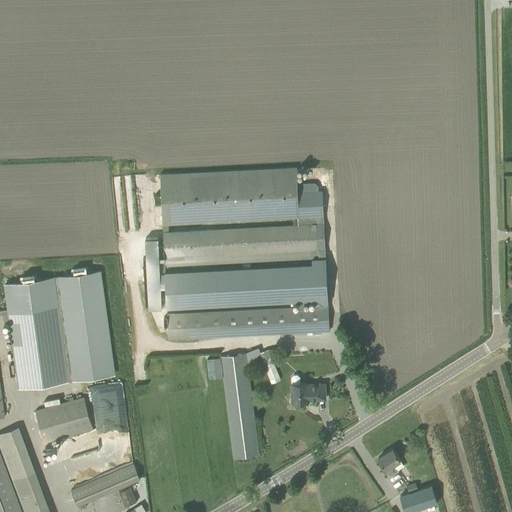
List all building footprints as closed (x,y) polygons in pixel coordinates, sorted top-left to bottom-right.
[(163,224),(173,223),(293,217),(293,225),(324,223),(322,190),(319,191),(318,185),(315,182),(298,183),(297,167),(160,174),(163,224)] [(131,174),(112,176),(117,231),(136,229),(131,174)] [(318,299),(319,306),(328,306),(324,223),(293,225),(163,232),(165,265),(317,257),(318,263),(166,271),(165,270),(167,307),(167,306),(318,299)] [(149,308),(162,308),(158,237),(145,238),(149,308)] [(8,309),(0,310),(0,314),(2,315),(3,321),(9,320),(18,386),(115,373),(101,271),(4,285),(8,309)] [(328,306),(319,306),(167,314),(169,338),(179,338),(330,330),(328,306)] [(268,350),(260,353),(272,383),(281,380),(274,364),(268,350)] [(234,458),(259,455),(246,352),(221,356),(234,458)] [(308,382),(300,383),(300,377),(297,374),(294,374),(292,377),(292,383),(291,383),(292,402),(309,401),(309,399),(325,398),(325,383),(308,384),(308,382)] [(44,442),(93,428),(84,397),(35,410),(44,442)] [(0,445),(24,511),(50,511),(18,426),(0,432),(0,445)] [(401,460),(393,448),(378,457),(391,476),(397,472),(393,465),(401,460)] [(22,511),(0,451),(0,511),(22,511)] [(140,477),(133,462),(71,489),(80,509),(86,506),(84,501),(111,490),(117,506),(128,501),(132,508),(143,503),(133,480),(140,477)] [(416,482),(407,485),(409,491),(418,488),(416,482)] [(405,511),(407,511),(438,502),(432,484),(418,488),(409,491),(400,495),(405,511)]
